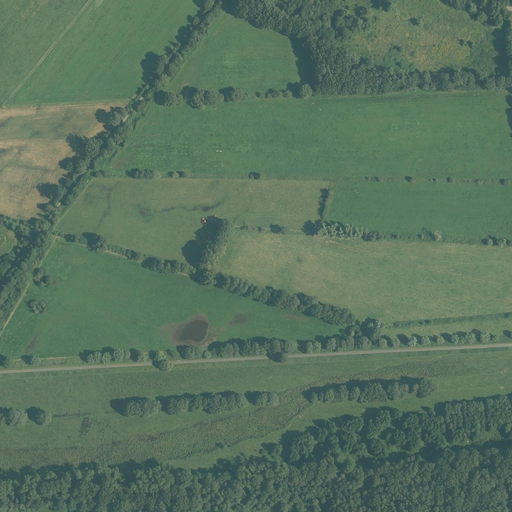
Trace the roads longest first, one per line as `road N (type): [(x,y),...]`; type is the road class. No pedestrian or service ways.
road 1 (track): [(511,344),(0,372)]
road 2 (track): [(219,0),(36,233)]
